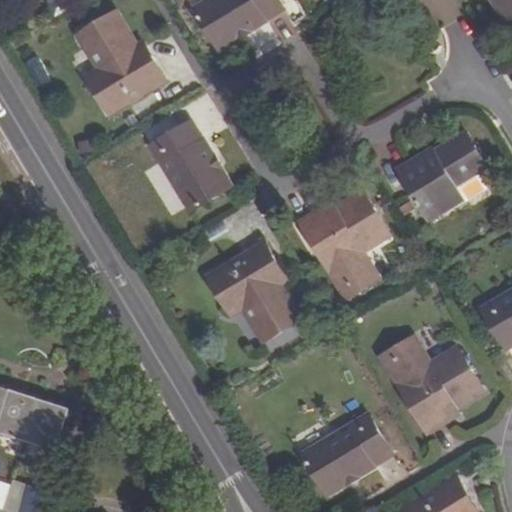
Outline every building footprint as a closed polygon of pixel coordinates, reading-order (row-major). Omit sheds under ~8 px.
[(199,0),(193,4),(218,45),(286,5),(282,0),(199,0)] [(511,0),(491,0),(505,21),(511,16),(511,0)] [(107,84),(99,89),(114,113),(170,80),(151,50),(142,55),(129,35),(132,34),(120,15),(101,26),(103,30),(97,35),(95,30),(80,39),(98,70),(107,84)] [(103,30),(101,26),(95,30),(97,35),(103,30)] [(142,55),(151,50),(149,46),(143,50),(132,34),(129,35),(142,55)] [(91,75),(99,89),(107,84),(98,70),(91,75)] [(150,147),(189,212),(231,188),(192,122),(150,147)] [(430,161),(424,150),(396,167),(426,218),(456,200),(452,194),(458,191),(459,192),(489,174),(469,138),(438,156),(430,161)] [(432,145),(424,150),(430,161),(438,156),(432,145)] [(172,188),(162,192),(169,214),(180,210),(172,188)] [(331,265),(327,268),(337,284),(343,281),(352,296),(380,279),(364,251),(391,235),(364,191),(326,214),(318,219),(316,215),(301,225),(316,249),(320,247),(331,265)] [(452,194),(456,200),(462,197),(459,192),(458,191),(452,194)] [(303,324),(285,290),(277,275),(283,271),(269,247),(213,281),(233,316),(247,308),(258,327),(255,328),(265,346),(303,324)] [(316,249),(327,268),(331,265),(320,247),(316,249)] [(277,275),(285,290),(291,286),(283,271),(277,275)] [(343,281),(337,284),(347,299),(352,296),(343,281)] [(507,352),(511,348),(511,290),(481,309),(507,352)] [(247,308),(233,316),(234,319),(246,312),(255,328),(258,327),(247,308)] [(416,409),(412,411),(427,436),(453,420),(450,415),(460,409),(486,393),(460,349),(431,366),(415,340),(392,354),(401,368),(390,375),(401,392),(405,390),(416,409)] [(381,361),(390,375),(401,368),(392,354),(381,361)] [(0,421),(10,390),(0,386),(0,421)] [(10,390),(0,421),(0,435),(25,443),(39,400),(10,390)] [(401,392),(412,411),(416,409),(405,390),(401,392)] [(25,443),(56,454),(70,410),(39,400),(25,443)] [(450,415),(453,420),(463,414),(460,409),(450,415)] [(305,459),(330,501),(396,460),(371,419),(305,459)] [(481,511),(490,507),(473,478),(423,508),(425,511),(481,511)] [(22,511),(37,511),(44,492),(30,487),(22,511)]
